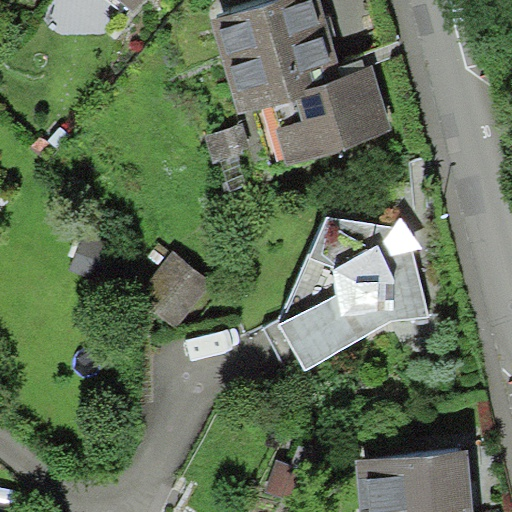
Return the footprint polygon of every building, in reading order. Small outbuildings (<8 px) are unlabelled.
[(122,0),(136,11),(145,0),(122,0)] [(315,0),(263,0),(219,12),(241,96),(269,89),(285,150),(392,122),(375,56),(333,66),(315,0)] [(393,222),(325,205),(266,328),(294,369),(393,318),(428,319),(413,249),(425,245),(399,210),(393,222)] [(212,278),(174,249),(136,297),(174,327),(212,278)] [(478,511),(472,439),(356,448),(361,511),(478,511)]
